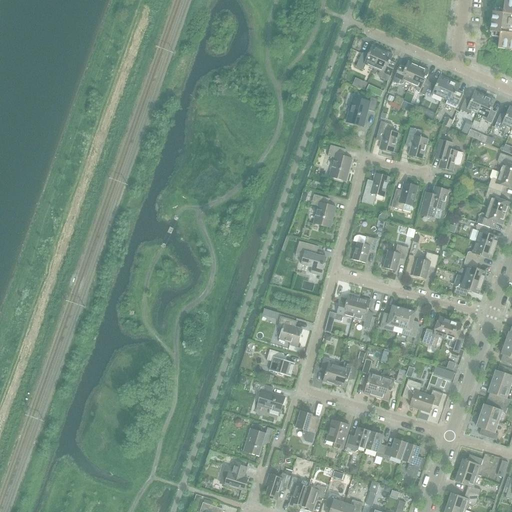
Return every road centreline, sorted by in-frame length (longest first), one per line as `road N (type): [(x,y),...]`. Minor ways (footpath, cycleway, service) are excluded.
road 1 (track): [(0,359),(127,0)]
road 2 (residential): [(334,272),(367,161),(423,174)]
road 3 (residential): [(492,313),(334,272)]
road 4 (residential): [(448,435),(301,390)]
road 5 (residential): [(448,435),(492,313)]
road 6 (residential): [(301,390),(334,272)]
